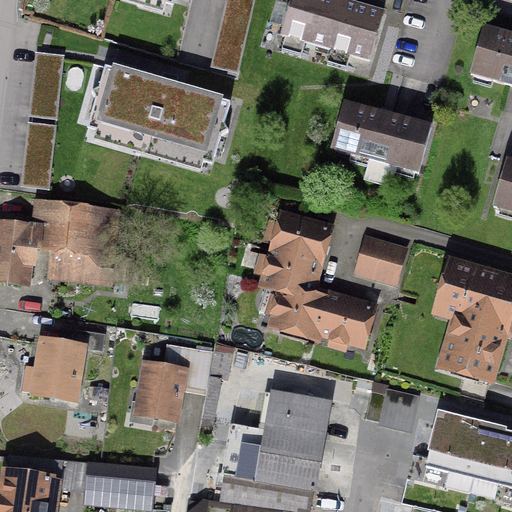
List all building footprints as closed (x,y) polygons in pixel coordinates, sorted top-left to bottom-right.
[(170,0),(123,0),(167,12),(170,0)] [(239,74),(255,0),(226,0),(211,68),(239,74)] [(367,63),(380,19),(315,0),(292,0),(282,38),(367,63)] [(511,88),(511,41),(482,33),(470,77),(511,88)] [(23,189),(50,192),(63,59),(37,56),(23,189)] [(209,155),(224,104),(169,89),(107,71),(92,122),(121,130),(118,139),(181,157),(184,148),(209,155)] [(395,170),(417,176),(429,132),(343,108),(331,152),(368,162),(363,178),(366,182),(387,188),(391,186),(395,170)] [(511,166),(505,165),(493,209),(511,214),(511,166)] [(91,282),(109,284),(117,217),(52,210),(48,251),(50,251),(48,266),(67,269),(65,283),(90,286),(91,282)] [(359,348),(370,311),(359,307),(322,297),(309,293),(311,287),(322,248),(327,232),(282,219),(263,287),(282,292),(272,328),(359,348)] [(0,228),(0,283),(22,286),(27,247),(37,248),(39,233),(0,228)] [(394,286),(404,254),(365,242),(355,275),(394,286)] [(505,328),(511,303),(511,285),(450,267),(449,269),(454,270),(449,287),(444,286),(436,315),(455,320),(447,346),(452,348),(446,369),(441,368),(441,370),(489,383),(505,328)] [(41,344),(33,396),(73,403),(81,350),(71,348),(71,349),(41,344)] [(174,374),(145,369),(138,410),(154,412),(153,418),(174,422),(182,375),(180,375),(181,374),(174,372),(174,374)] [(420,399),(386,392),(378,428),(412,436),(420,399)] [(238,511),(306,511),(324,406),(263,397),(258,432),(229,428),(221,478),(226,479),(222,509),(233,511),(238,511)] [(511,479),(511,440),(434,424),(426,461),(511,479)] [(8,460),(0,511),(55,511),(59,490),(85,494),(86,490),(106,492),(105,507),(150,511),(153,474),(8,460)]
